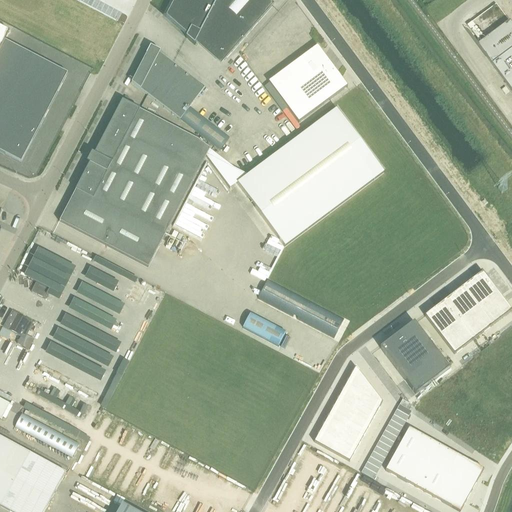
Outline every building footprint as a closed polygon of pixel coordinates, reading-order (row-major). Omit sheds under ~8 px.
[(198,38),(224,61),(274,5),(270,0),(174,0),(166,17),(187,35),(186,38),(194,45),(198,38)] [(245,38),(252,45),(282,12),(275,5),(245,38)] [(511,25),(509,21),(477,45),(492,65),(511,49),(511,25)] [(0,50),(9,32),(0,27),(0,50)] [(5,41),(0,50),(0,152),(21,163),(67,74),(5,41)] [(159,53),(160,52),(150,46),(131,83),(180,120),(205,88),(159,53)] [(318,46),(268,82),(298,123),(347,86),(318,46)] [(511,49),(492,65),(511,92),(511,49)] [(148,268),(211,148),(139,110),(122,101),(75,190),(76,191),(59,222),(148,268)] [(229,137),(193,109),(183,122),(220,151),(229,137)] [(237,184),(285,248),(384,173),(336,109),(247,176),(237,184)] [(472,280),(463,287),(492,326),(511,311),(489,282),(489,281),(482,271),(472,279),(472,280)] [(452,294),(443,301),(473,341),(492,326),(463,287),(453,295),(452,294)] [(435,309),(425,316),(454,355),(473,341),(443,301),(434,308),(435,309)] [(17,315),(9,330),(19,336),(27,321),(17,315)] [(449,369),(414,322),(380,348),(416,395),(449,369)] [(17,344),(28,350),(31,345),(20,339),(17,344)] [(355,368),(314,443),(350,462),(382,403),(355,368)] [(0,419),(1,420),(10,404),(0,399),(0,419)] [(402,400),(361,474),(373,480),(411,412),(408,410),(411,405),(402,400)] [(15,428),(72,458),(80,444),(22,414),(15,428)] [(409,428),(385,471),(459,511),(460,511),(484,470),(409,428)] [(0,506),(10,511),(44,511),(65,473),(0,437),(0,506)]
